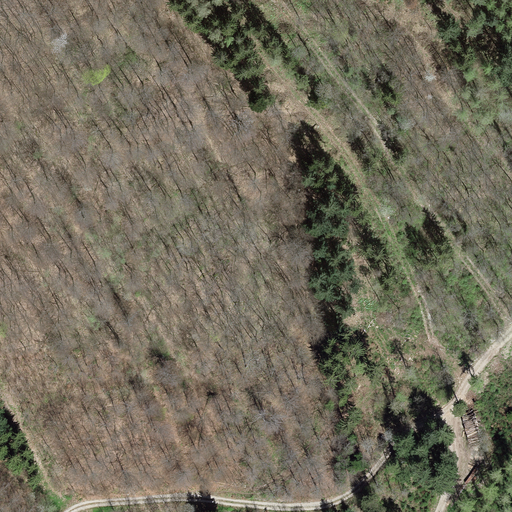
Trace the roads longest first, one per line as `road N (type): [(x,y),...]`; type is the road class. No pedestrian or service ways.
road 1 (track): [(459,393),(432,426),(325,505),(175,494),(93,502),(82,511)]
road 2 (track): [(437,511),(450,484),(459,393),(511,336)]
